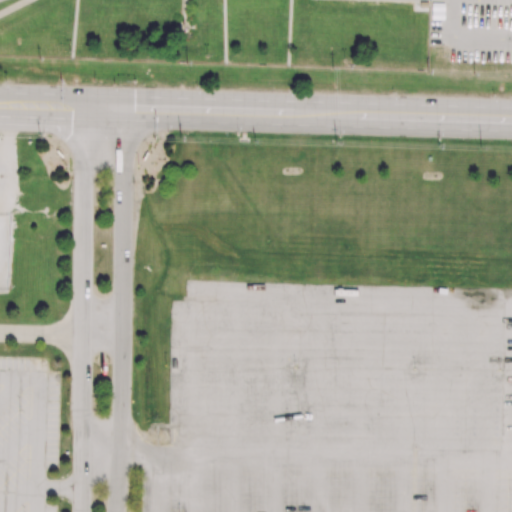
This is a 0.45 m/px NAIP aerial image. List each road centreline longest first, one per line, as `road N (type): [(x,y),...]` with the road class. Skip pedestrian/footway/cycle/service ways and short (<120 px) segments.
road 1 (secondary): [(0,117),(511,132)]
road 2 (secondary): [(511,107),(0,92)]
road 3 (residential): [(86,95),(81,511)]
road 4 (residential): [(116,511),(125,96)]
